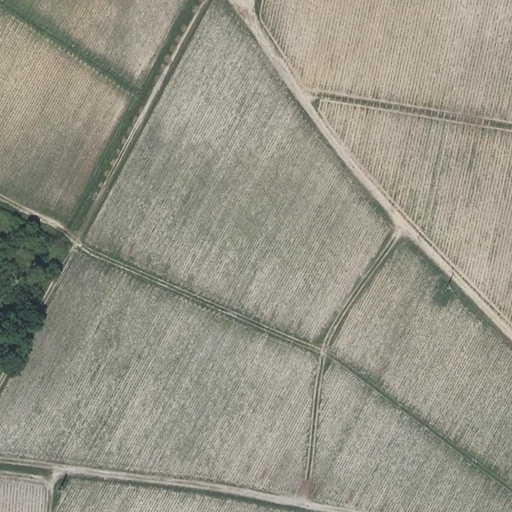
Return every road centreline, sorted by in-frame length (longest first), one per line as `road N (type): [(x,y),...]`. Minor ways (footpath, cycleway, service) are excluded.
road 1 (track): [(233,0),(380,199),(511,334)]
road 2 (track): [(0,461),(213,486),(343,511)]
road 3 (track): [(404,224),(330,333),(304,503)]
road 4 (track): [(205,0),(72,243)]
road 5 (track): [(72,243),(323,355)]
road 6 (track): [(325,347),(511,490)]
road 7 (track): [(298,93),(511,127)]
road 8 (track): [(72,243),(0,378)]
